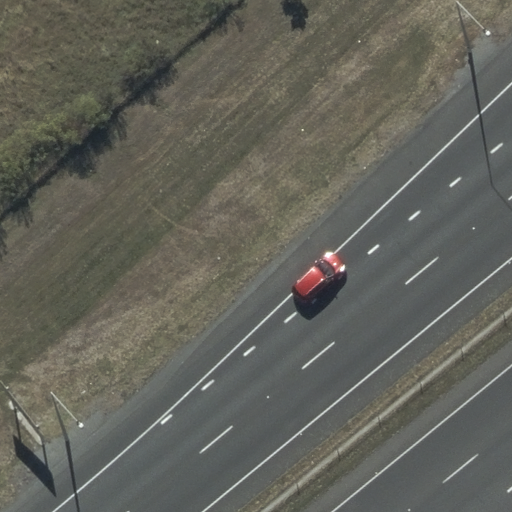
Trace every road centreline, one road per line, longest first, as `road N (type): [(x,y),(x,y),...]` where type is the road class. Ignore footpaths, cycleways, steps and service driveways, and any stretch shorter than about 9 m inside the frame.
road 1 (motorway): [(233,416),(511,135)]
road 2 (motorway): [(233,416),(511,199)]
road 3 (motorway): [(118,511),(233,416)]
road 4 (motorway): [(511,430),(411,511)]
